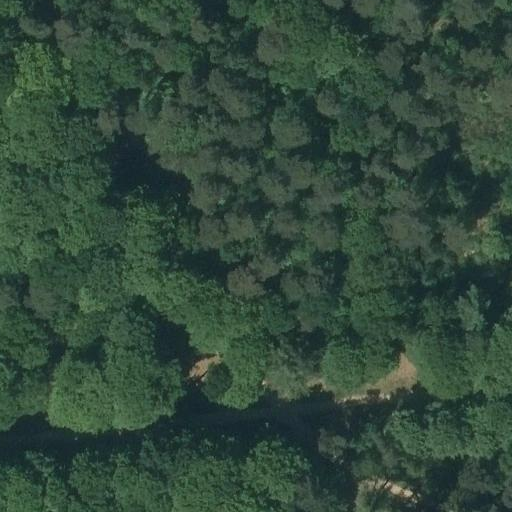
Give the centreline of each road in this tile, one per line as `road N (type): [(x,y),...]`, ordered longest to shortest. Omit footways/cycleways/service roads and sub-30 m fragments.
road 1 (track): [(0,85),(31,135),(128,250),(284,410)]
road 2 (track): [(0,442),(284,410)]
road 3 (track): [(284,410),(511,383)]
road 4 (track): [(309,0),(369,33),(413,35),(511,7)]
road 5 (track): [(284,410),(313,443),(356,471),(461,511)]
